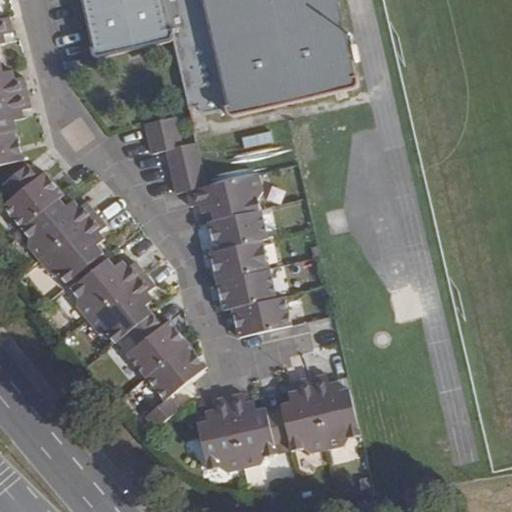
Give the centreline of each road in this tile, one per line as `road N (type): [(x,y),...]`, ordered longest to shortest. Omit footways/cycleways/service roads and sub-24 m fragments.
road 1 (residential): [(34,0),(61,112),(186,261),(227,363),(288,349)]
road 2 (secondary): [(95,511),(0,396)]
